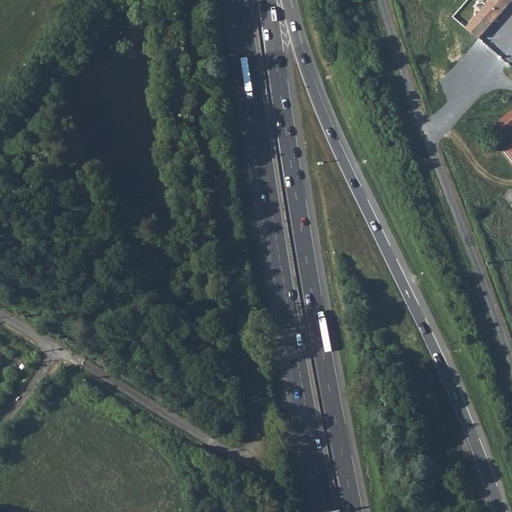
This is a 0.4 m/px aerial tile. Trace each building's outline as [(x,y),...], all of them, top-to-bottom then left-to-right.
[(511,0),(490,0),(466,28),(479,40),(511,1),(511,0)] [(511,111),(489,130),(500,143),(511,133),(511,111)] [(511,142),(505,149),(503,151),(511,161),(511,142)] [(503,197),(511,206),(511,188),(503,196),(503,197)] [(0,378),(11,387),(26,367),(0,347),(0,378)]
